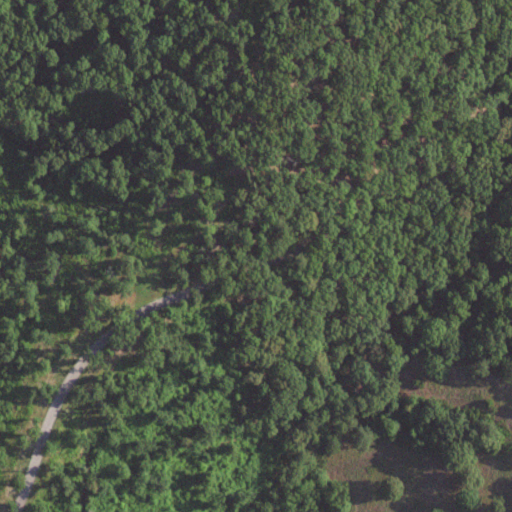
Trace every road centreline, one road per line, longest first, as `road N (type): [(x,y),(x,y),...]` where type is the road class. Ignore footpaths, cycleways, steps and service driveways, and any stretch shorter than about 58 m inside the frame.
road 1 (residential): [(511,122),(456,172),(366,220),(209,282),(97,340),(50,398),(10,511)]
road 2 (residential): [(275,0),(263,26),(242,178),(205,230),(154,265),(136,320)]
